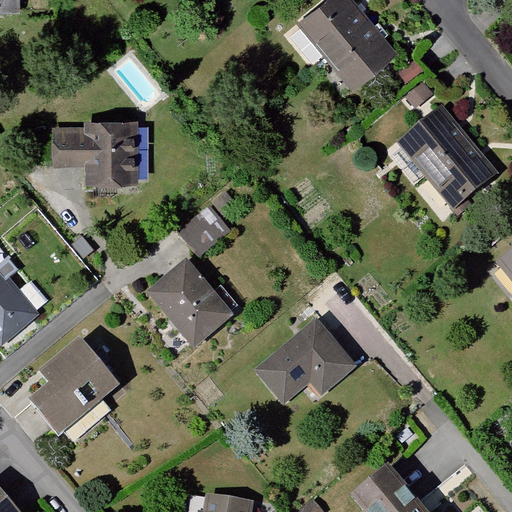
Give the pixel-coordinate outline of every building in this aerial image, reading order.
[(0,0),(0,15),(14,16),(14,0),(0,0)] [(326,62),(367,28),(343,0),(325,0),(295,24),(326,62)] [(367,28),(326,62),(352,94),(393,61),(367,28)] [(423,183),(469,146),(439,110),(393,147),(423,183)] [(84,132),(50,131),(48,170),(85,171),(85,192),(136,193),(136,124),(84,121),(84,132)] [(469,146),(423,183),(450,216),(496,178),(469,146)] [(178,232),(199,256),(229,230),(207,206),(178,232)] [(511,253),(495,267),(511,287),(511,253)] [(185,267),(142,302),(188,359),(232,324),(185,267)] [(0,317),(18,302),(0,281),(0,317)] [(313,327),(251,378),(280,411),(309,388),(322,403),(352,376),(313,327)] [(25,413),(54,445),(113,395),(74,353),(35,385),(45,397),(25,413)] [(415,511),(385,475),(347,507),(351,511),(415,511)] [(8,511),(0,502),(0,511),(8,511)]
